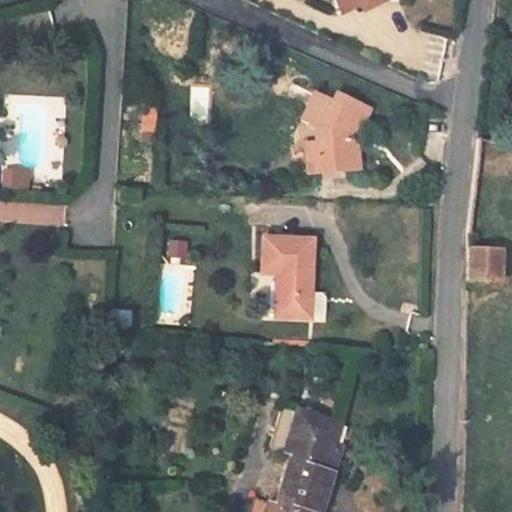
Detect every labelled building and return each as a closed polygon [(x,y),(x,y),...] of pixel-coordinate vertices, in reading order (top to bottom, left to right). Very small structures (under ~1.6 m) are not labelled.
[(372,0),(338,0),(343,9),(358,0),(360,0),(363,5),(372,0)] [(335,127),(337,120),(346,121),(358,95),(328,82),(324,90),(305,82),(294,111),(313,120),(310,127),(302,127),(307,162),(337,160),(336,146),(345,145),(344,130),(335,127)] [(307,162),(302,127),(293,128),(297,163),(307,162)] [(347,159),(345,145),(336,146),(337,160),(347,159)] [(310,317),(314,240),(263,237),(261,270),(278,272),(276,315),(310,317)] [(499,279),(497,245),(469,245),(472,266),(469,280),(499,279)] [(288,449),(301,409),(285,404),(273,445),(288,449)] [(332,486),(343,455),(335,452),(345,422),(301,409),(288,449),(295,451),(286,479),(332,486)] [(324,511),(332,486),(286,479),(279,502),(273,501),(269,511),(324,511)] [(269,511),(273,501),(259,497),(254,511),(269,511)]
